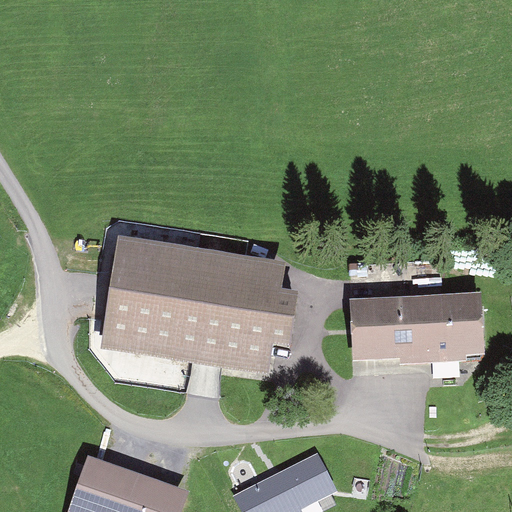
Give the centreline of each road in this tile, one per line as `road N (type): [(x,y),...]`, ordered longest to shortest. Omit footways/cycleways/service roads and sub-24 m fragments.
road 1 (track): [(412,437),(347,428),(141,429),(86,391),(56,325)]
road 2 (track): [(56,325),(44,248),(0,169)]
